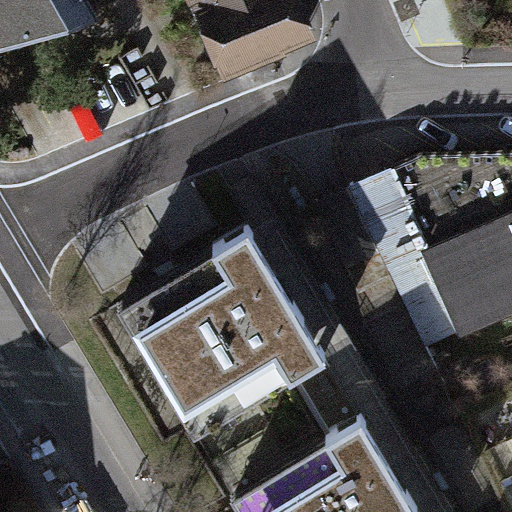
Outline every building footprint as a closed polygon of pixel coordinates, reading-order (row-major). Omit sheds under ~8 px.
[(87,0),(0,0),(0,60),(105,30),(87,0)] [(207,0),(233,62),(309,31),(295,0),(207,0)] [(511,161),(418,160),(351,191),(431,365),(511,327),(511,161)] [(112,313),(189,441),(324,362),(247,233),(112,313)] [(189,441),(226,502),(361,422),(324,362),(189,441)] [(226,502),(231,511),(414,511),(361,422),(226,502)]
